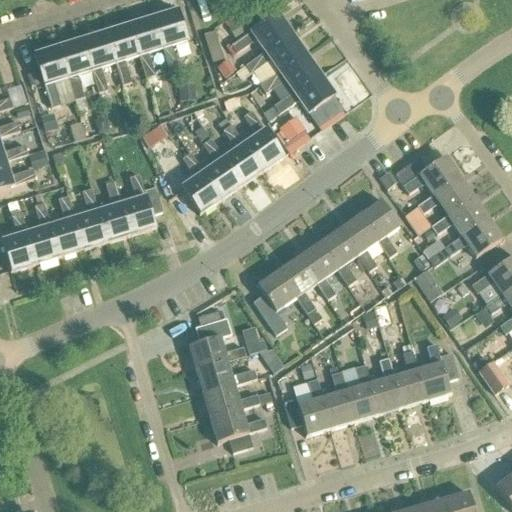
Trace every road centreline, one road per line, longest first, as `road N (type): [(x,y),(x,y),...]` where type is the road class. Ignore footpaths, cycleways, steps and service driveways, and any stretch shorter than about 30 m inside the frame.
road 1 (residential): [(121,310),(229,250),(401,120)]
road 2 (residential): [(270,511),(511,435)]
road 3 (residential): [(180,511),(121,310)]
road 4 (residential): [(46,511),(0,381)]
road 5 (residential): [(0,362),(121,310)]
road 6 (residential): [(0,37),(119,0)]
road 7 (residential): [(511,192),(438,94)]
